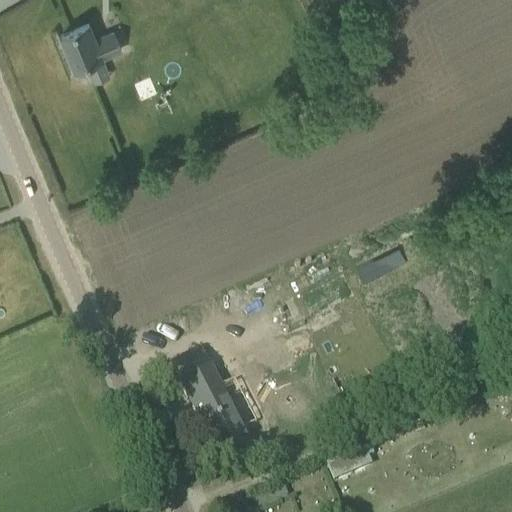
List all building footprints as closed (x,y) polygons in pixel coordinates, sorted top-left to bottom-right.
[(102,57),(120,50),(113,33),(95,40),(88,24),(61,35),(75,68),(102,58),(102,57)] [(286,341),(264,350),(270,364),(291,355),(286,341)] [(249,411),(236,385),(227,368),(213,375),(200,349),(169,365),(222,469),(253,453),(236,418),(249,411)] [(282,484),(250,497),(256,511),(288,497),(282,484)] [(239,511),(236,503),(217,511),(239,511)]
